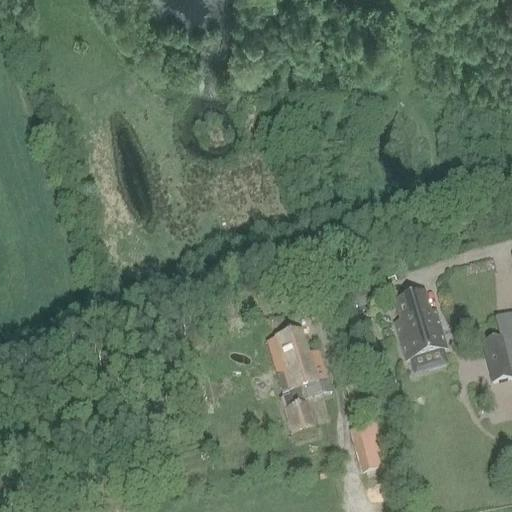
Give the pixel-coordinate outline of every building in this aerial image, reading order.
[(353,310),(379,303),(375,288),(349,296),(353,310)] [(395,325),(406,364),(450,351),(439,312),(433,314),(428,296),(395,305),(400,324),(395,325)] [(492,386),(511,382),(511,317),(496,322),(501,342),(482,347),(492,386)] [(298,334),(264,344),(279,396),(285,394),(286,398),(280,399),(291,436),(313,430),(301,389),(325,382),(316,353),(305,356),(298,334)] [(361,478),(389,470),(377,427),(349,434),(361,478)]
